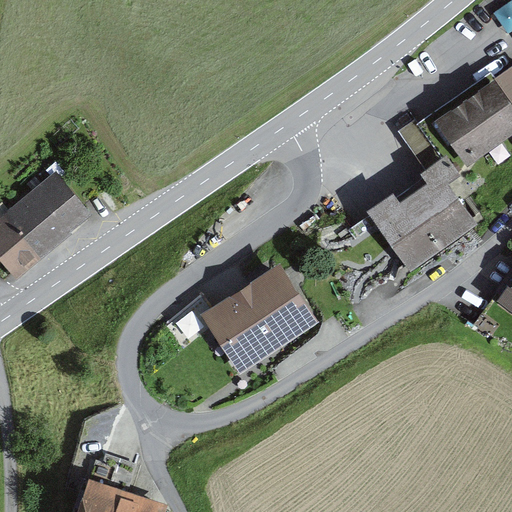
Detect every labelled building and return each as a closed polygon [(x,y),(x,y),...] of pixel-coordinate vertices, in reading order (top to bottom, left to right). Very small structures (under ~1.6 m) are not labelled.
[(511,30),(511,0),(509,0),(496,10),(511,30)] [(511,101),(495,78),(422,129),(443,160),(451,170),(511,126),(511,101)] [(391,199),(374,211),(383,224),(387,221),(415,260),(465,224),(440,189),(456,177),(451,170),(443,160),(427,171),(430,175),(413,187),(417,193),(397,208),(391,199)] [(28,194),(0,216),(0,245),(16,266),(83,212),(58,182),(34,201),(28,194)] [(182,350),(209,328),(221,345),(228,341),(241,361),(307,319),(279,274),(224,309),(220,304),(210,310),(202,297),(167,326),(182,350)] [(96,459),(91,474),(98,477),(96,482),(98,483),(95,492),(93,491),(86,511),(153,511),(121,501),(133,463),(107,454),(104,462),(96,459)]
